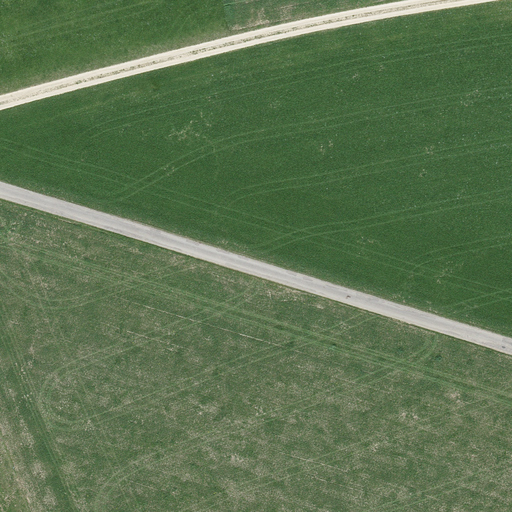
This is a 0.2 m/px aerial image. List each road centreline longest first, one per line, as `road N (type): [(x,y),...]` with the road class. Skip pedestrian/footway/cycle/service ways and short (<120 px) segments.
road 1 (track): [(0,186),(511,347)]
road 2 (track): [(456,0),(373,12),(0,105)]
